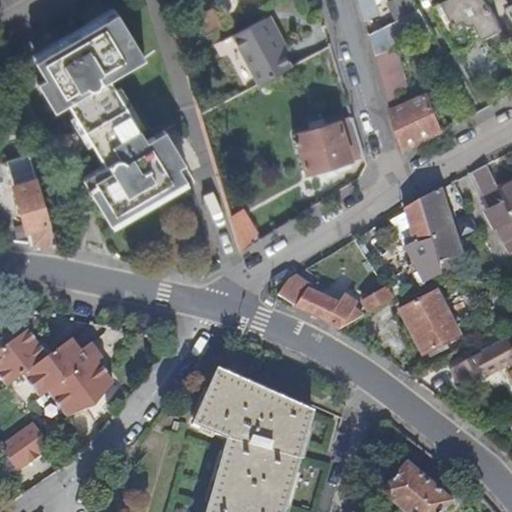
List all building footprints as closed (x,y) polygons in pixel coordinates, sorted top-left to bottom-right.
[(358,0),(362,11),(376,7),(374,0),(358,0)] [(439,0),(432,4),(436,11),(456,0),(439,0)] [(504,34),(485,0),(456,0),(436,11),(460,57),(504,34)] [(181,51),(182,51),(223,30),(213,12),(176,32),(181,51)] [(406,155),(443,135),(428,98),(400,109),(395,96),(403,94),(406,89),(398,60),(388,54),(432,32),(422,13),(370,39),(406,155)] [(149,59),(124,15),(40,63),(49,80),(42,84),(59,113),(71,105),(109,168),(87,181),(113,225),(188,182),(180,169),(186,165),(168,133),(150,143),(114,81),(149,59)] [(271,19),(266,21),(284,55),(289,52),(271,19)] [(248,93),(267,83),(292,70),(284,55),(266,21),(222,44),(248,93)] [(307,177),(364,159),(352,120),(295,139),(307,177)] [(30,238),(53,240),(29,156),(8,163),(26,232),(28,231),(30,238)] [(511,232),(511,211),(502,192),(488,167),(475,174),(498,218),(505,215),(508,220),(506,223),(511,232)] [(511,186),(502,192),(511,211),(511,186)] [(419,204),(437,261),(446,258),(443,251),(456,247),(440,192),(419,204)] [(407,251),(425,285),(442,276),(437,261),(419,204),(405,212),(406,216),(416,246),(407,251)] [(244,210),(227,220),(242,249),(260,240),(244,210)] [(391,222),(407,251),(416,246),(406,216),(391,222)] [(32,246),(55,248),(53,240),(30,238),(32,246)] [(339,332),(363,319),(354,314),(357,310),(343,302),(338,309),(312,295),(314,291),(295,279),(289,282),(279,297),(296,308),(295,310),(318,319),(339,332)] [(369,316),(394,302),(389,293),(363,307),(369,316)] [(459,340),(436,296),(401,314),(425,357),(459,340)] [(94,401),(98,406),(113,387),(98,366),(105,360),(93,344),(82,352),(73,340),(47,360),(27,333),(0,353),(0,380),(7,389),(23,377),(40,401),(48,395),(67,420),(90,411),(86,407),(94,401)] [(511,347),(510,344),(452,373),(460,387),(485,374),(491,385),(511,374),(511,347)] [(217,373),(194,426),(193,428),(228,442),(208,511),(286,511),(314,415),(217,373)] [(193,428),(194,426),(176,420),(150,511),(208,511),(228,442),(193,428)] [(19,474),(52,451),(34,427),(2,450),(19,474)] [(0,451),(0,471),(9,481),(19,474),(2,450),(0,451)] [(400,511),(447,511),(454,505),(409,465),(405,470),(393,459),(370,486),(400,511)]
